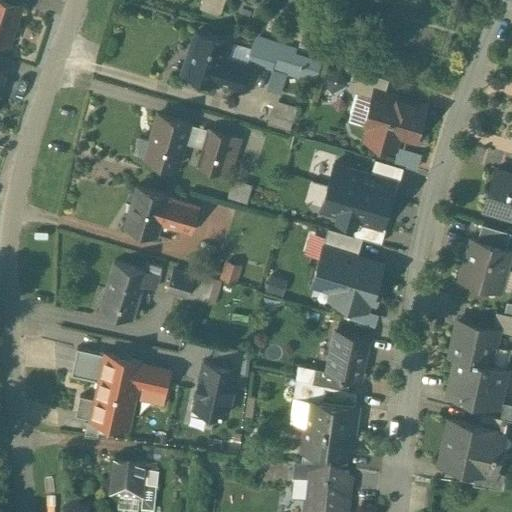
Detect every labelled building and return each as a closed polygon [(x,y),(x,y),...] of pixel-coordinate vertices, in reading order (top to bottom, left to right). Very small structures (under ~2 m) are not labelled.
[(0,0),(0,38),(8,41),(20,3),(10,0),(0,0)] [(200,0),(199,5),(219,12),(222,0),(200,0)] [(229,41),(195,31),(182,71),(216,81),(216,80),(241,87),(249,64),(224,57),(229,41)] [(284,45),(283,47),(257,39),(257,42),(252,40),(248,56),(251,57),(251,58),(262,61),(262,60),(275,65),(274,68),(285,72),(297,76),(304,57),(291,52),(293,48),(284,45)] [(388,78),(353,67),(347,89),(356,91),(372,96),(374,89),(384,92),(388,78)] [(273,68),(267,88),(279,92),(285,72),(274,68),(273,68)] [(384,92),(374,89),(372,96),(363,123),(369,125),(367,131),(396,139),(397,133),(414,138),(424,104),(384,92)] [(372,96),(356,91),(347,118),(363,123),(372,96)] [(296,106),(274,98),(270,111),(276,113),(274,118),(286,123),(288,117),(292,119),(296,106)] [(189,122),(157,113),(144,155),(176,165),(189,122)] [(239,137),(208,128),(197,164),(227,173),(239,137)] [(395,179),(334,161),(320,208),(338,213),(336,216),(356,222),(357,218),(382,225),(395,179)] [(511,173),(495,168),(484,207),(511,215),(511,173)] [(168,194),(135,184),(123,225),(156,234),(159,222),(190,231),(199,205),(167,195),(168,194)] [(510,231),(481,222),(476,238),(505,246),(510,231)] [(362,236),(328,226),(322,244),(357,254),(362,236)] [(476,238),(470,236),(459,276),(498,288),(510,248),(476,238)] [(357,254),(322,244),(311,283),(331,289),(328,297),(367,309),(369,301),(375,302),(381,283),(377,282),(383,262),(357,254)] [(220,275),(236,280),(241,262),(224,257),(220,275)] [(158,273),(113,259),(99,307),(131,317),(141,284),(154,287),(158,273)] [(192,274),(172,268),(166,288),(186,294),(192,274)] [(511,313),(499,310),(496,323),(511,327),(511,313)] [(497,328),(457,319),(449,355),(455,356),(455,355),(489,362),(497,328)] [(368,337),(335,329),(326,369),(326,370),(339,373),(339,374),(341,375),(342,373),(349,375),(359,377),(368,337)] [(237,367),(236,372),(248,374),(250,350),(215,342),(211,361),(237,367)] [(489,362),(455,355),(455,356),(447,392),(497,403),(505,365),(489,362)] [(161,368),(109,357),(95,417),(133,426),(142,388),(156,391),(161,368)] [(192,400),(190,412),(215,417),(217,411),(227,413),(236,372),(237,367),(211,361),(203,360),(194,400),(192,400)] [(178,369),(161,366),(161,368),(156,391),(172,394),(178,369)] [(326,369),(314,367),(311,381),(323,384),(346,389),(349,375),(342,373),(341,375),(339,374),(339,373),(326,370),(326,369)] [(346,389),(323,384),(320,400),(354,404),(356,391),(346,389)] [(320,400),(308,398),(305,423),(353,430),(356,405),(320,400)] [(511,401),(503,400),(499,416),(506,418),(511,418),(511,401)] [(499,416),(480,412),(478,424),(500,429),(499,435),(502,436),(506,418),(499,416)] [(478,424),(448,417),(438,462),(475,470),(490,473),(491,470),(499,435),(500,429),(478,424)] [(353,430),(305,423),(301,449),(317,451),(347,455),(349,455),(353,430)] [(347,455),(317,451),(316,463),(330,465),(346,467),(347,455)] [(208,455),(207,476),(223,476),(224,455),(208,455)] [(154,461),(114,457),(109,501),(142,504),(145,475),(152,475),(154,461)] [(316,463),(294,460),(291,483),(308,485),(309,478),(328,480),(330,465),(316,463)] [(505,473),(491,470),(490,473),(475,470),(472,483),(502,487),(505,473)] [(328,480),(309,478),(308,485),(305,511),(346,511),(350,483),(328,480)]
